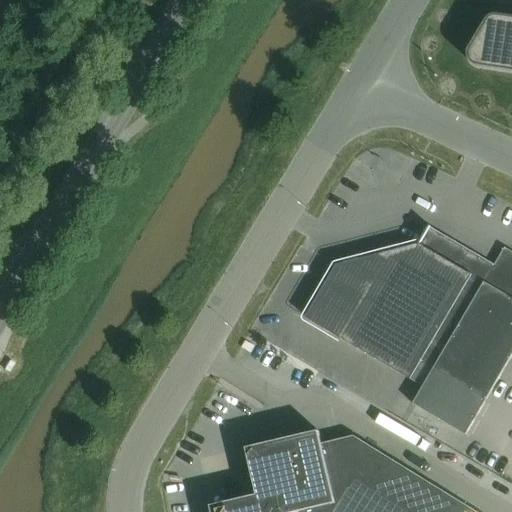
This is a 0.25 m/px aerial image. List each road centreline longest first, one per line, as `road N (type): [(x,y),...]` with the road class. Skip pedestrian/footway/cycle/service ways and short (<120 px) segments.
road 1 (unclassified): [(125,511),(133,459),(360,89)]
road 2 (secondary): [(0,312),(187,0)]
road 3 (unclassified): [(511,157),(360,89)]
